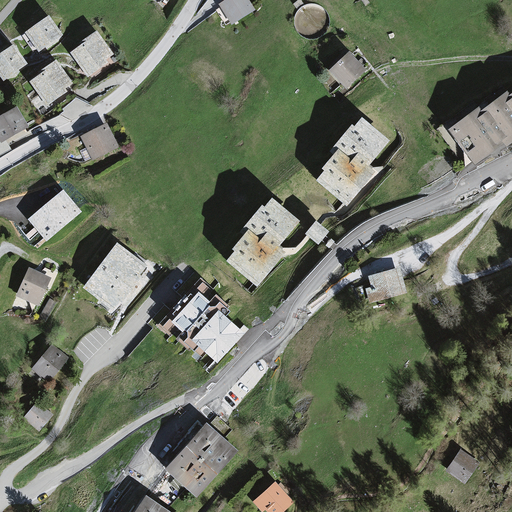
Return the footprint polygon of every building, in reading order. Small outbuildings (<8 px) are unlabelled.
[(246,0),(229,0),(218,7),(231,27),(254,12),(246,0)] [(49,16),(24,34),(37,53),(62,36),(49,16)] [(97,35),(70,54),(87,79),(114,60),(97,35)] [(13,46),(0,54),(0,77),(3,82),(27,66),(13,46)] [(369,74),(352,56),(331,75),(348,93),(369,74)] [(57,64),(29,84),(46,107),(74,87),(57,64)] [(511,89),(448,130),(471,167),(511,142),(511,89)] [(15,107),(0,116),(0,143),(0,144),(28,128),(15,107)] [(341,159),(319,185),(342,204),(349,210),(377,178),(375,176),(397,149),(365,123),(337,156),(341,159)] [(106,125),(79,138),(91,162),(118,149),(106,125)] [(27,212),(47,237),(84,209),(65,183),(27,212)] [(270,202),(226,263),(258,285),(280,254),(302,224),(270,202)] [(35,246),(45,239),(30,216),(20,223),(35,246)] [(315,223),(305,235),(309,238),(318,246),(322,241),(328,234),(320,227),(315,223)] [(114,315),(148,273),(116,246),(81,287),(114,315)] [(50,280),(28,270),(15,297),(38,308),(50,280)] [(401,271),(369,280),(377,306),(409,296),(401,271)] [(230,309),(200,281),(160,325),(190,353),(230,309)] [(68,360),(51,345),(30,370),(48,384),(68,360)] [(54,416),(38,401),(23,418),(39,433),(54,416)] [(238,452),(205,424),(164,470),(197,498),(238,452)] [(480,463),(458,448),(444,469),(466,484),(480,463)] [(287,511),(296,504),(277,483),(255,503),(263,511),(287,511)] [(166,511),(146,498),(136,511),(166,511)]
